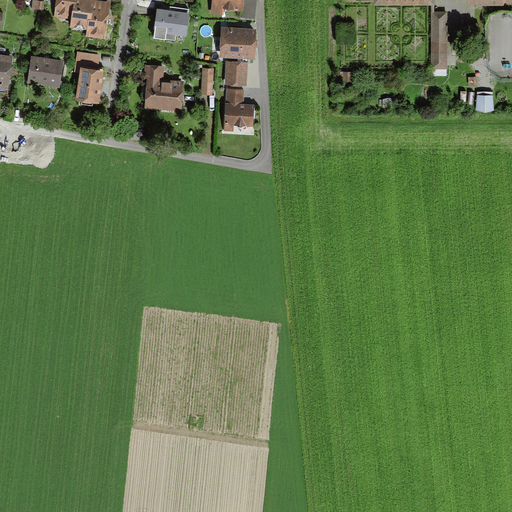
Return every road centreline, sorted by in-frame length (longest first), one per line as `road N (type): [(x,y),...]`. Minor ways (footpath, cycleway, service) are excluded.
road 1 (residential): [(261,22),(263,160),(251,166),(108,140)]
road 2 (residential): [(108,140),(129,0)]
